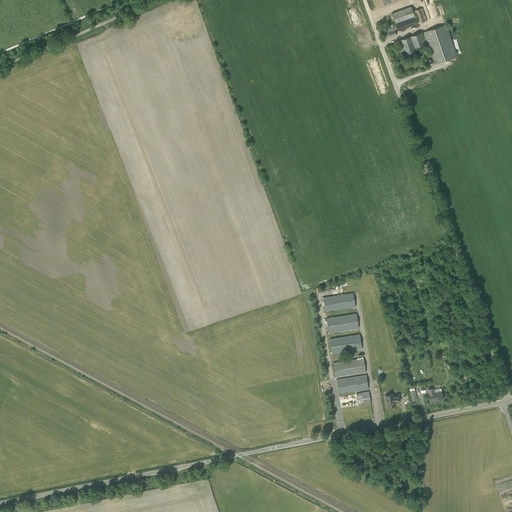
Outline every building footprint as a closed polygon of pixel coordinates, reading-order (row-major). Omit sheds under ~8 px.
[(398,31),(417,24),(411,6),(392,13),(396,25),(383,29),(386,39),(396,36),(394,30),(397,29),(398,31)] [(418,23),(427,20),(422,8),(413,11),(418,23)] [(433,65),(457,56),(447,24),(422,33),(433,65)] [(398,41),(402,54),(405,53),(406,57),(417,53),(415,47),(425,44),(421,33),(398,41)] [(325,312),(355,307),(353,293),(323,297),(325,312)] [(329,333),(359,328),(356,313),(327,318),(329,333)] [(332,354),(362,349),(360,334),(330,339),(332,354)] [(336,377),(366,372),(364,358),(334,362),(336,377)] [(339,394),(369,389),(366,375),(336,379),(339,394)] [(434,393),(433,388),(428,389),(429,394),(428,394),(429,402),(443,399),(441,391),(434,393)] [(410,402),(417,400),(415,390),(408,391),(410,402)] [(341,409),(371,404),(369,392),(339,396),(341,409)] [(393,393),(385,395),(387,407),(395,405),(395,401),(397,400),(397,401),(400,400),(399,394),(393,395),(393,393)] [(511,480),(497,485),(500,492),(511,488),(511,480)]
